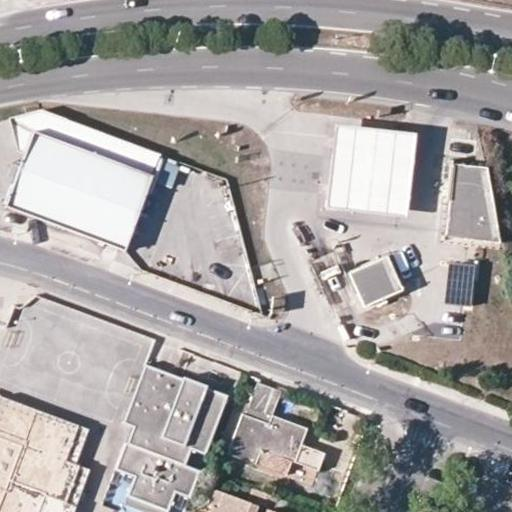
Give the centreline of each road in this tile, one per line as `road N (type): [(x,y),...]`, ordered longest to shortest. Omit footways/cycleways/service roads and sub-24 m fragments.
road 1 (residential): [(511,437),(0,247)]
road 2 (primary): [(0,91),(119,73),(263,69),(457,90),(511,104)]
road 3 (primary): [(511,35),(293,5),(174,7),(0,31)]
road 4 (unknown): [(275,219),(386,237),(403,232),(419,200),(432,123)]
road 5 (unknown): [(154,299),(115,421),(109,511)]
